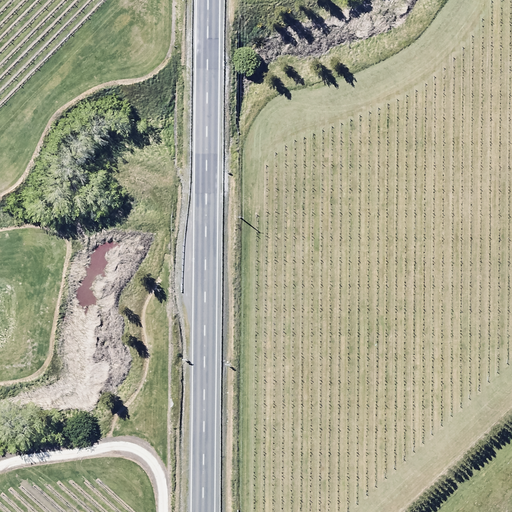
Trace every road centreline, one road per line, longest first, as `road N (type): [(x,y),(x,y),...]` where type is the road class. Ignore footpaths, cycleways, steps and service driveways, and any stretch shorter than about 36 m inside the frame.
road 1 (trunk): [(202,511),(207,0)]
road 2 (track): [(0,465),(105,446),(140,451),(157,475),(162,511)]
